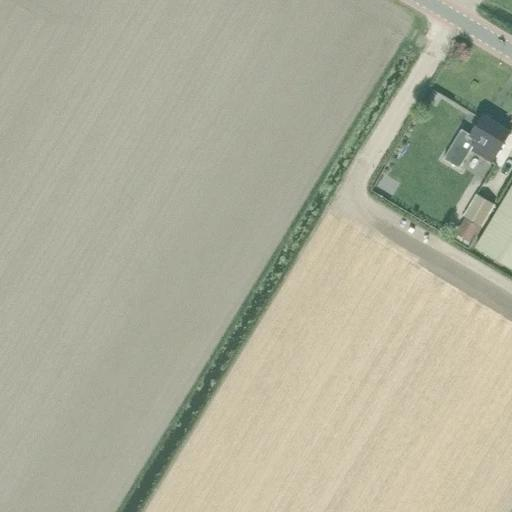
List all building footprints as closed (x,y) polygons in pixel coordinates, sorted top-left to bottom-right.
[(432,91),(425,103),(436,110),(443,98),(432,91)] [(462,130),(444,160),(459,169),(471,149),(493,163),(511,131),(511,130),(483,113),(470,135),(462,130)] [(511,185),(475,248),(511,269),(511,185)] [(477,193),(464,216),(466,217),(482,227),(496,205),(477,193)] [(466,217),(456,233),(473,243),(482,227),(466,217)]
